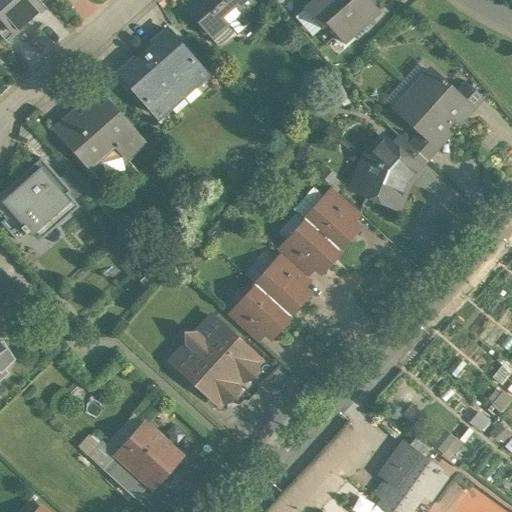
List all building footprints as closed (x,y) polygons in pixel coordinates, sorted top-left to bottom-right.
[(40,9),(32,0),(0,0),(0,18),(13,33),(14,33),(32,16),(37,12),(40,9)] [(251,0),(199,0),(186,12),(205,33),(221,19),(227,26),(228,26),(241,14),(254,3),(251,0)] [(311,0),(302,9),(319,28),(324,24),(324,23),(349,0),(311,0)] [(349,0),(324,23),(324,24),(341,43),(377,11),(367,0),(349,0)] [(241,14),(228,26),(236,35),(249,24),(241,14)] [(0,18),(0,36),(6,43),(15,35),(14,33),(13,33),(0,18)] [(221,19),(205,33),(216,46),(236,35),(228,26),(227,26),(221,19)] [(166,30),(152,42),(155,46),(145,55),(181,96),(194,85),(205,75),(166,30)] [(181,96),(145,55),(134,64),(131,61),(118,73),(157,118),(168,108),(181,96)] [(440,80),(430,71),(412,91),(447,123),(464,104),(465,103),(454,93),(442,82),(443,82),(441,80),(440,80)] [(205,75),(194,85),(197,89),(208,79),(205,75)] [(483,99),(464,82),(454,93),(465,103),(464,104),(472,111),(483,99)] [(194,85),(181,96),(187,102),(190,99),(194,94),(196,89),(197,89),(194,85)] [(447,123),(412,91),(395,110),(419,132),(429,142),(430,141),(447,123)] [(181,96),(168,108),(171,111),(172,111),(174,110),(179,108),(187,102),(181,96)] [(109,102),(101,109),(93,99),(83,108),(86,111),(79,116),(74,110),(52,129),(83,164),(93,155),(98,161),(113,147),(122,158),(142,140),(109,102)] [(168,108),(157,118),(160,121),(171,111),(168,108)] [(429,142),(419,132),(408,145),(424,160),(426,161),(438,148),(430,141),(429,142)] [(408,145),(398,136),(390,145),(416,169),(424,160),(408,145)] [(390,145),(382,138),(365,157),(363,162),(368,165),(357,192),(391,207),(395,207),(398,206),(400,204),(401,201),(401,198),(400,195),(397,192),(418,170),(390,145)] [(40,158),(0,193),(0,213),(5,218),(0,222),(13,237),(18,234),(21,237),(27,232),(37,243),(78,206),(73,201),(67,194),(70,192),(58,178),(40,158)] [(70,169),(58,178),(70,192),(67,194),(73,201),(87,188),(70,169)] [(358,214),(336,195),(329,204),(350,223),(358,214)] [(329,204),(323,199),(304,220),(306,221),(337,249),(339,250),(347,241),(347,238),(356,228),(350,223),(329,204)] [(306,221),(286,243),(291,248),(313,267),(319,272),(328,262),(331,262),(338,253),(338,251),(337,249),(306,221)] [(313,267),(291,248),(283,256),(287,260),(305,276),(313,267)] [(305,276),(287,260),(279,269),(300,288),(308,279),(305,276)] [(279,269),(274,264),(254,285),(256,287),(287,315),(289,315),(297,306),(298,303),(306,294),(300,288),(279,269)] [(256,287),(237,308),(263,332),(269,338),(278,328),(281,327),(289,318),(288,316),(287,315),(256,287)] [(263,332),(242,313),(234,322),(255,341),(263,332)] [(195,335),(194,334),(185,334),(185,344),(186,345),(171,362),(218,405),(259,360),(211,317),(195,335)] [(0,379),(6,374),(3,369),(10,363),(7,359),(10,356),(1,342),(0,342),(0,379)] [(511,368),(503,362),(491,377),(501,384),(511,369),(511,368)] [(501,392),(490,405),(499,413),(510,399),(501,392)] [(491,415),(482,407),(471,420),(474,423),(472,427),(481,434),(486,430),(482,427),(491,415)] [(499,440),(501,442),(509,435),(496,421),(491,425),(494,428),(488,434),(496,443),(499,440)] [(143,424),(116,455),(149,485),(152,488),(179,457),(143,424)] [(454,439),(442,429),(431,444),(443,454),(454,439)] [(431,450),(414,437),(407,447),(424,459),(431,450)] [(454,439),(441,456),(448,461),(461,444),(454,439)] [(434,468),(402,444),(380,474),(386,479),(375,494),(400,511),(407,511),(422,493),(429,498),(443,479),(435,474),(436,471),(433,469),(434,468)] [(149,485),(116,455),(102,470),(135,500),(149,485)]
